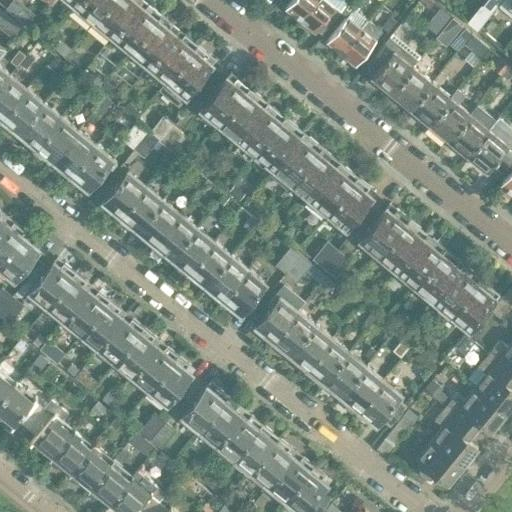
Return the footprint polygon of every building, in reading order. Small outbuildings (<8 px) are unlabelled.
[(31,10),(18,0),(12,0),(6,8),(22,21),(31,10)] [(78,0),(76,3),(94,18),(108,0),(78,0)] [(108,0),(94,18),(113,33),(139,1),(136,0),(108,0)] [(300,18),(314,0),(291,0),(286,6),(300,18)] [(315,30),(324,19),(339,0),(314,0),(300,18),(315,30)] [(348,0),(339,0),(324,19),(330,25),(342,10),(350,1),(348,0)] [(144,6),(139,1),(113,33),(131,48),(160,12),(148,2),(144,6)] [(442,5),(429,22),(440,30),(453,14),(442,5)] [(341,51),(361,27),(361,26),(368,19),(353,7),(327,40),(341,51)] [(3,11),(0,15),(0,24),(13,35),(21,25),(3,11)] [(160,12),(131,48),(149,62),(175,31),(169,27),(173,22),(160,12)] [(382,25),(388,30),(396,20),(390,15),(382,25)] [(356,63),(382,30),(368,19),(361,26),(361,27),(341,51),(356,63)] [(181,36),(175,31),(149,62),(167,78),(197,42),(185,32),(181,36)] [(392,91),(414,65),(413,64),(417,58),(389,35),(368,61),(377,68),(372,74),(379,80),(378,82),(386,88),(387,87),(392,91)] [(178,103),(212,62),(206,57),(209,52),(197,42),(167,78),(160,87),(178,103)] [(510,64),(503,58),(495,67),(502,73),(510,64)] [(0,84),(10,72),(0,64),(0,84)] [(511,65),(510,64),(502,73),(508,78),(511,72),(511,65)] [(414,65),(392,91),(398,96),(397,97),(405,104),(406,103),(411,107),(433,80),(414,65)] [(71,81),(78,73),(73,68),(66,77),(71,81)] [(10,72),(0,84),(0,118),(27,86),(10,72)] [(95,72),(91,77),(100,85),(104,79),(95,72)] [(201,106),(220,121),(249,85),(237,75),(233,79),(227,74),(201,106)] [(106,79),(101,86),(118,99),(123,93),(106,79)] [(430,122),(452,96),(433,80),(411,107),(417,112),(416,113),(424,119),(425,118),(430,122)] [(249,85),(220,121),(238,136),(264,105),(258,100),(261,95),(249,85)] [(27,86),(0,118),(0,121),(10,130),(14,126),(19,131),(44,100),(27,86)] [(449,138),(471,112),(460,103),(466,95),(458,88),(452,96),(430,122),(436,127),(435,128),(443,135),(444,134),(449,138)] [(97,105),(105,95),(98,90),(90,99),(97,105)] [(112,100),(105,95),(97,105),(95,108),(101,113),(112,100)] [(44,100),(19,131),(25,135),(22,139),(33,148),(61,114),(44,100)] [(122,107),(124,109),(134,118),(140,111),(128,100),(122,107)] [(269,109),(264,105),(238,136),(256,151),(286,115),(273,105),(269,109)] [(471,112),(449,138),(455,143),(454,144),(462,151),(463,150),(469,154),(490,128),(471,112)] [(61,114),(33,148),(45,158),(48,154),(54,159),(78,128),(61,114)] [(286,115),(256,151),(274,166),(300,134),(294,129),(297,125),(286,115)] [(162,116),(150,131),(158,138),(161,140),(174,125),(162,116)] [(123,138),(134,147),(148,129),(138,120),(123,138)] [(174,125),(161,140),(173,149),(185,134),(174,125)] [(78,128),(54,159),(59,163),(56,167),(68,177),(96,142),(78,128)] [(490,128),(469,154),(474,159),(473,160),(481,166),(482,165),(487,169),(492,163),(501,170),(511,156),(511,143),(509,140),(508,142),(490,128)] [(148,129),(134,147),(144,155),(158,138),(150,131),(148,129)] [(305,139),(300,134),(274,166),(292,181),(322,145),(309,134),(305,139)] [(96,142),(68,177),(79,185),(82,181),(88,187),(113,156),(96,142)] [(322,145),(292,181),(310,195),(336,164),(330,159),(333,154),(322,145)] [(178,167),(184,171),(190,164),(184,159),(178,167)] [(204,162),(200,167),(207,172),(211,167),(204,162)] [(190,164),(184,171),(189,176),(195,168),(190,164)] [(341,168),(336,164),(310,195),(328,210),(358,174),(345,164),(341,168)] [(511,168),(501,183),(511,191),(511,168)] [(107,208),(118,217),(146,183),(128,169),(103,199),(110,204),(107,208)] [(358,174),(328,210),(346,225),(372,194),(366,188),(369,184),(358,174)] [(146,183),(118,217),(129,226),(132,222),(138,227),(163,197),(146,183)] [(235,184),(229,191),(238,199),(244,191),(235,184)] [(231,198),(223,192),(219,198),(226,204),(231,198)] [(163,197),(138,227),(144,232),(141,236),(152,245),(180,211),(163,197)] [(361,237),(379,252),(409,216),(396,206),(393,211),(387,206),(361,237)] [(257,207),(254,210),(260,215),(263,211),(257,207)] [(180,211),(152,245),(163,254),(166,250),(172,255),(197,225),(180,211)] [(409,216),(379,252),(397,267),(423,236),(417,231),(421,226),(409,216)] [(10,223),(4,218),(0,223),(0,257),(24,228),(13,220),(10,223)] [(197,225),(172,255),(178,260),(175,264),(186,273),(214,239),(197,225)] [(36,238),(24,228),(0,257),(0,265),(14,277),(39,247),(33,242),(36,238)] [(429,240),(423,236),(397,267),(416,282),(445,246),(432,236),(429,240)] [(214,239),(186,273),(197,282),(200,278),(206,283),(231,252),(214,239)] [(328,241),(313,258),(324,267),(338,250),(328,241)] [(276,263),(286,271),(301,253),(290,245),(276,263)] [(445,246),(416,282),(434,297),(460,266),(453,260),(457,256),(445,246)] [(338,250),(324,267),(334,276),(349,259),(338,250)] [(231,252),(206,283),(212,288),(209,291),(220,300),(248,266),(231,252)] [(301,253),(286,271),(297,279),(311,261),(301,253)] [(30,290),(47,303),(75,269),(64,260),(61,264),(54,259),(30,290)] [(465,270),(460,266),(434,297),(451,311),(481,275),(468,265),(465,270)] [(248,266),(220,300),(231,310),(234,306),(241,311),(265,280),(248,266)] [(174,268),(168,275),(175,280),(181,273),(174,268)] [(86,279),(75,269),(47,303),(64,317),(89,287),(83,282),(86,279)] [(327,274),(321,282),(326,286),(332,279),(327,274)] [(481,275),(451,311),(470,327),(496,295),(489,290),(493,286),(481,275)] [(506,309),(511,301),(511,284),(509,287),(490,309),(499,317),(506,309)] [(2,287),(0,288),(0,309),(12,295),(2,287)] [(95,292),(89,287),(64,317),(81,331),(109,297),(98,288),(95,292)] [(259,332),(270,341),(298,307),(281,293),(256,323),(262,328),(259,332)] [(12,295),(0,309),(0,314),(8,321),(23,304),(12,295)] [(120,306),(109,297),(81,331),(98,345),(123,315),(117,310),(120,306)] [(298,307),(270,341),(282,351),(285,347),(291,352),(315,321),(298,307)] [(369,325),(376,316),(370,310),(363,320),(369,325)] [(395,311),(388,319),(397,327),(404,319),(395,311)] [(129,320),(123,315),(98,345),(115,359),(143,325),(132,316),(129,320)] [(315,321),(291,352),(296,356),(293,360),(304,369),(332,335),(315,321)] [(154,334),(143,325),(115,359),(132,373),(157,342),(151,338),(154,334)] [(465,353),(474,341),(465,333),(455,345),(465,353)] [(40,347),(45,340),(38,334),(33,341),(40,347)] [(332,335),(304,369),(316,378),(319,375),(324,379),(349,349),(332,335)] [(21,350),(27,342),(20,336),(14,344),(21,350)] [(394,348),(402,354),(410,343),(403,337),(394,348)] [(511,340),(508,346),(499,339),(488,352),(511,371),(511,340)] [(53,346),(45,340),(40,347),(48,353),(53,346)] [(163,347),(157,342),(132,373),(149,386),(176,352),(166,344),(163,347)] [(349,349),(324,379),(321,383),(333,392),(336,389),(341,393),(366,363),(349,349)] [(188,362),(176,352),(149,386),(167,401),(192,371),(185,366),(188,362)] [(511,382),(511,371),(488,352),(477,365),(486,372),(475,385),(506,411),(511,403),(511,385),(511,384),(511,382)] [(40,353),(33,361),(41,368),(48,360),(40,353)] [(72,361),(66,369),(74,375),(80,367),(72,361)] [(366,363),(341,393),(347,398),(344,402),(355,411),(383,377),(366,363)] [(0,365),(0,397),(15,378),(0,365)] [(80,367),(74,375),(90,388),(96,380),(80,367)] [(383,377),(355,411),(367,420),(370,416),(376,421),(381,415),(389,422),(410,397),(402,390),(401,391),(383,377)] [(15,378),(0,397),(0,417),(11,427),(18,418),(28,426),(43,407),(34,399),(37,395),(15,378)] [(182,414),(200,428),(227,394),(216,385),(213,388),(207,383),(182,414)] [(506,411),(475,385),(464,398),(456,391),(445,405),(474,429),(481,420),(491,429),(506,411)] [(110,386),(102,397),(108,403),(117,392),(110,386)] [(239,403),(227,394),(200,428),(218,442),(242,412),(236,407),(239,403)] [(104,405),(98,399),(93,406),(99,411),(104,405)] [(124,404),(119,411),(125,416),(130,410),(124,404)] [(474,429),(445,405),(434,418),(442,425),(432,438),(463,463),(478,445),(467,437),(474,429)] [(52,414),(43,407),(28,426),(37,433),(30,442),(50,458),(75,427),(55,411),(52,414)] [(417,415),(407,408),(402,414),(412,422),(417,415)] [(154,411),(140,429),(150,437),(165,420),(154,411)] [(247,416),(242,412),(218,442),(234,455),(261,421),(251,412),(247,416)] [(385,454),(412,422),(402,414),(376,446),(385,454)] [(165,420),(150,437),(161,446),(175,428),(165,420)] [(273,431),(261,421),(234,455),(251,469),(276,439),(270,435),(273,431)] [(75,427),(50,458),(69,474),(95,443),(75,427)] [(155,446),(137,432),(130,440),(148,454),(155,446)] [(279,435),(276,439),(251,469),(268,483),(292,453),(287,449),(290,445),(279,435)] [(463,463),(432,438),(417,456),(421,460),(418,464),(419,473),(426,478),(434,477),(438,473),(448,482),(463,463)] [(95,443),(69,474),(88,489),(114,458),(95,443)] [(299,458),(292,453),(268,483),(285,497),(313,463),(302,454),(299,458)] [(114,458),(88,489),(108,506),(134,474),(114,458)] [(313,463),(285,497),(303,511),(308,506),(315,511),(316,511),(331,494),(323,487),(327,481),(321,476),(325,472),(313,463)] [(148,511),(158,500),(149,493),(152,490),(156,484),(138,469),(134,474),(108,506),(116,511),(148,511)] [(185,473),(179,480),(183,483),(188,483),(192,479),(185,473)] [(205,473),(201,479),(209,485),(214,480),(205,473)] [(225,489),(214,480),(209,485),(221,494),(225,489)] [(152,490),(149,493),(158,500),(165,492),(156,484),(152,490)] [(243,499),(234,492),(227,500),(236,507),(243,499)] [(168,508),(158,500),(148,511),(179,511),(171,505),(168,508)] [(335,511),(339,508),(331,501),(325,508),(330,511),(335,511)]
